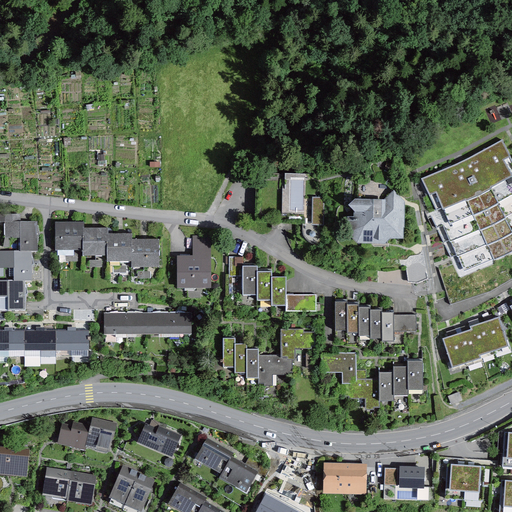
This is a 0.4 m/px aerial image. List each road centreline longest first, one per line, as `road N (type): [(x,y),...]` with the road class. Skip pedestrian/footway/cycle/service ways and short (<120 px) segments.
road 1 (secondary): [(0,412),(89,393),(143,394),(285,433),(368,444),(454,429),(511,400)]
road 2 (residential): [(206,223),(221,257),(220,319),(328,322),(328,343),(363,350),(366,359),(419,357)]
road 3 (residential): [(206,223),(335,280),(410,294)]
road 4 (residential): [(46,203),(50,299),(135,303)]
road 5 (residential): [(46,203),(206,223)]
